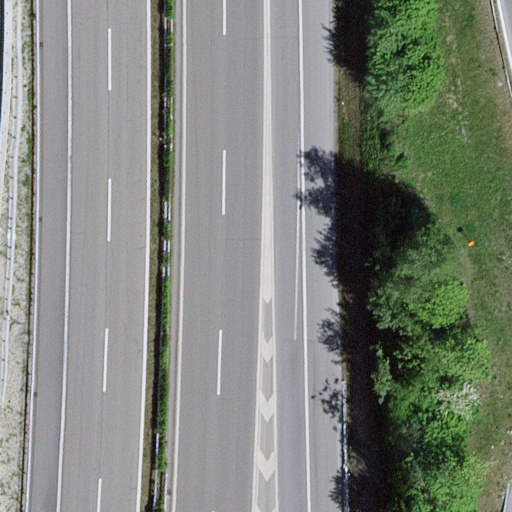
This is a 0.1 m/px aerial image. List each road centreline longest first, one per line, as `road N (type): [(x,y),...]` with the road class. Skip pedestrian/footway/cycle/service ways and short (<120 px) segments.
road 1 (motorway): [(108,0),(99,511)]
road 2 (motorway): [(295,511),(287,0)]
road 3 (motorway): [(218,511),(226,0)]
